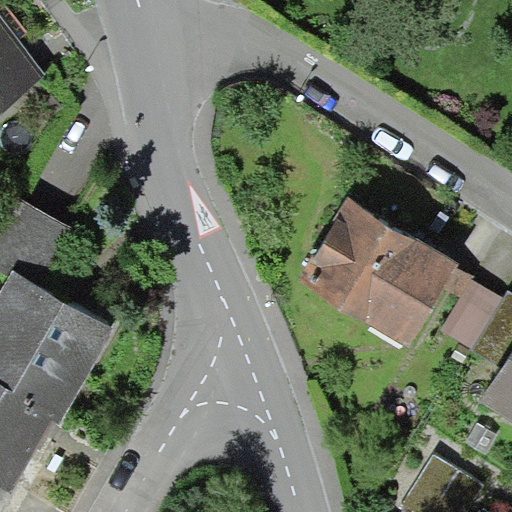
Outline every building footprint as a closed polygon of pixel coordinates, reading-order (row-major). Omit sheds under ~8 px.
[(0,14),(0,107),(45,73),(0,14)] [(77,228),(14,193),(0,217),(0,268),(8,274),(0,287),(0,380),(56,418),(59,420),(114,325),(44,285),(77,228)] [(475,269),(364,196),(312,274),(422,347),(475,269)] [(511,359),(489,395),(511,409),(511,359)] [(0,380),(0,482),(11,489),(56,418),(0,380)]
